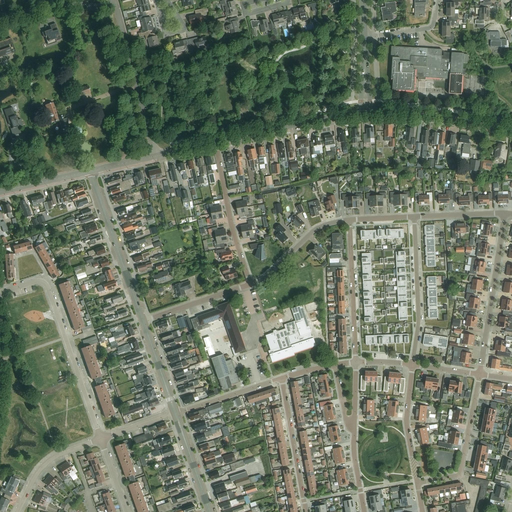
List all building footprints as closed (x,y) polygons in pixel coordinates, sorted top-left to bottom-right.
[(225,11),(236,8),(234,2),(229,3),(228,0),(221,2),(222,5),(223,5),(225,11)] [(428,4),(428,0),(414,0),(414,8),(416,8),(416,16),(425,16),(425,4),(428,4)] [(458,0),(455,0),(450,0),(451,3),(447,3),(447,10),(455,10),(455,6),(458,6),(458,3),(462,3),(463,0),(465,0),(458,0)] [(392,14),(397,12),(395,2),(385,3),(385,7),(381,8),(383,22),(393,20),(392,14)] [(137,16),(138,18),(145,16),(146,16),(146,12),(152,11),(150,5),(139,8),(140,12),(139,12),(140,15),(137,16)] [(483,8),(483,5),(480,5),(476,5),(476,14),(479,14),(489,14),(489,9),(483,8)] [(294,13),(289,14),(289,17),(291,21),(296,20),(295,16),(300,15),(302,21),(308,20),(305,7),(293,10),(294,13)] [(227,18),(238,15),(236,8),(225,11),(227,18)] [(198,15),(190,17),(191,25),(199,23),(199,25),(203,24),(202,16),(206,15),(204,9),(197,10),(198,15)] [(458,20),(458,14),(455,14),(455,10),(447,10),(447,17),(449,17),(449,20),(451,20),(454,20),(458,20)] [(285,12),(279,14),(282,25),(288,23),(288,25),(289,29),(290,29),(290,30),(293,29),(291,24),(291,21),(289,17),(287,18),(285,12)] [(274,21),(271,22),(273,29),(276,28),(276,26),(282,25),(279,14),(272,16),(274,21)] [(489,14),(479,14),(476,14),(476,17),(479,17),(479,20),(476,20),(476,24),(483,24),(483,20),(489,20),(489,14)] [(141,27),(152,24),(151,17),(145,19),(145,16),(138,18),(138,21),(140,21),(141,27)] [(232,34),(239,32),(237,21),(234,22),(233,19),(227,21),(229,26),(225,27),(227,31),(231,30),(232,34)] [(267,20),(260,22),(262,33),(273,30),(273,29),(271,22),(267,23),(267,20)] [(451,20),(449,20),(447,20),(447,23),(442,23),(442,30),(451,30),(451,26),(454,26),(454,20),(451,20)] [(51,29),(42,32),(44,37),(45,37),(47,42),(55,39),(56,41),(61,39),(55,23),(50,25),(51,29)] [(139,37),(145,36),(149,34),(149,31),(154,30),(152,24),(141,27),(143,32),(138,33),(139,37)] [(451,34),(451,30),(442,30),(442,37),(446,37),(446,40),(447,40),(454,40),(454,34),(451,34)] [(489,32),(489,40),(491,40),(490,47),(501,47),(501,46),(507,46),(507,40),(500,40),(500,32),(489,32)] [(150,48),(159,46),(157,36),(155,37),(154,33),(149,34),(145,36),(146,39),(148,39),(150,48)] [(188,40),(191,50),(191,52),(208,48),(206,37),(196,39),(196,38),(188,40)] [(0,50),(0,59),(1,63),(13,58),(9,45),(13,43),(11,38),(3,41),(4,46),(0,47),(1,50),(0,50)] [(186,52),(191,50),(188,40),(174,44),(175,47),(172,48),(174,55),(180,53),(179,52),(185,50),(186,52)] [(392,58),(391,79),(393,79),(392,90),(414,92),(415,77),(418,78),(425,78),(450,80),(449,94),(461,95),(463,75),(466,75),(466,69),(463,69),(464,63),(468,64),(468,54),(464,54),(452,53),(444,52),(443,56),(442,56),(442,50),(428,49),(417,48),(391,46),(391,58),(392,58)] [(88,86),(76,90),(79,97),(91,93),(88,86)] [(53,103),(45,105),(51,123),(54,122),(55,123),(59,122),(62,130),(63,130),(64,131),(69,130),(69,128),(69,127),(65,115),(58,117),(53,103)] [(8,114),(5,115),(9,124),(11,124),(13,128),(10,129),(12,136),(21,133),(19,128),(19,126),(17,120),(15,116),(14,114),(12,107),(6,109),(8,114)] [(392,137),(393,125),(385,125),(385,131),(384,131),(384,137),(385,137),(391,137),(392,137)] [(374,139),(373,129),(366,129),(367,136),(363,137),(364,144),(371,143),(370,139),(374,139)] [(405,132),(404,135),(406,136),(405,141),(409,141),(408,144),(415,145),(416,140),(413,139),(414,130),(407,129),(406,132),(405,132)] [(340,138),(338,138),(339,143),(342,142),(343,147),(344,153),(347,153),(347,147),(346,142),(345,142),(344,131),(343,131),(342,130),(340,130),(339,131),(340,138)] [(444,145),(445,133),(440,133),(439,140),(437,140),(436,145),(437,145),(438,145),(444,145)] [(458,146),(454,146),(456,135),(449,134),(447,145),(453,146),(451,156),(456,156),(458,146)] [(332,135),(325,136),(326,142),(331,141),(332,145),(334,145),(335,144),(334,140),(333,140),(332,135)] [(460,143),(464,143),(462,153),(468,154),(470,143),(469,143),(470,137),(461,136),(460,143)] [(314,148),(311,148),(312,155),(312,158),(317,157),(316,155),(315,155),(314,151),(322,150),(322,145),(320,145),(320,143),(321,143),(320,141),(320,142),(319,137),(318,137),(316,137),(316,138),(313,138),(314,146),(314,148)] [(505,160),(507,150),(505,150),(506,145),(498,144),(497,147),(496,147),(494,158),(505,160)] [(236,167),(238,166),(239,166),(239,167),(237,168),(238,176),(243,175),(241,166),(240,160),(243,159),(242,155),(241,156),(241,152),(238,153),(237,152),(236,152),(235,153),(236,157),(235,157),(235,161),(236,167)] [(234,165),(234,163),(232,154),(229,154),(228,154),(226,154),(226,155),(225,155),(227,166),(228,173),(236,171),(235,164),(234,165)] [(211,157),(209,158),(208,157),(206,157),(206,158),(205,158),(210,180),(215,179),(214,174),(213,170),(212,171),(211,166),(213,165),(212,161),(211,161),(211,157)] [(200,167),(201,172),(202,175),(200,175),(201,177),(198,178),(200,185),(205,184),(203,177),(205,176),(204,174),(207,173),(205,166),(204,166),(202,158),(197,159),(198,163),(197,163),(198,168),(200,167)] [(427,161),(427,167),(434,168),(435,160),(429,159),(429,162),(427,161)] [(482,169),(491,170),(492,167),(493,167),(493,165),(492,165),(492,161),(481,159),(479,175),(481,175),(482,169)] [(471,160),(470,171),(478,172),(480,161),(471,160)] [(198,183),(197,179),(196,174),(193,161),(192,161),(191,161),(190,161),(190,162),(188,162),(188,166),(187,166),(188,170),(191,170),(192,175),(193,180),(194,184),(198,183)] [(186,172),(184,163),(180,164),(180,163),(179,164),(178,164),(177,165),(179,172),(183,171),(184,175),(183,175),(184,180),(188,180),(187,174),(186,172)] [(157,182),(157,179),(155,171),(149,172),(151,180),(152,180),(153,184),(156,184),(155,182),(157,182)] [(134,178),(137,187),(139,186),(139,184),(144,183),(143,180),(144,179),(143,176),(142,176),(141,172),(136,174),(137,176),(134,177),(133,175),(130,176),(131,179),(134,178)] [(273,185),(272,177),(265,178),(266,186),(269,185),(269,188),(274,188),(273,185)] [(109,187),(122,182),(121,179),(119,180),(119,179),(116,180),(115,178),(115,179),(114,178),(112,178),(112,179),(107,181),(108,181),(107,182),(107,184),(108,184),(109,187)] [(124,182),(120,183),(120,186),(110,189),(112,195),(121,192),(132,188),(132,187),(129,180),(124,182)] [(75,194),(83,191),(81,186),(64,192),(66,197),(69,196),(68,193),(74,191),(75,194)] [(183,186),(180,187),(182,199),(189,198),(187,190),(184,190),(183,186)] [(63,204),(68,203),(66,196),(64,197),(62,190),(57,192),(58,195),(57,195),(59,204),(63,203),(63,204)] [(119,203),(123,201),(123,200),(126,199),(126,196),(130,195),(129,191),(124,192),(124,193),(113,197),(113,198),(113,199),(113,200),(114,201),(115,203),(119,202),(119,203)] [(449,200),(452,200),(452,191),(446,191),(447,195),(444,195),(444,204),(449,204),(449,200)] [(47,202),(49,210),(53,209),(52,205),(56,204),(53,192),(48,194),(50,202),(47,202)] [(85,196),(86,195),(85,193),(84,193),(84,192),(77,195),(77,196),(72,198),(73,201),(85,196)] [(401,206),(400,195),(397,195),(397,192),(390,193),(390,199),(394,198),(394,206),(401,206)] [(400,195),(401,206),(407,206),(407,198),(410,198),(410,192),(403,192),(404,195),(400,195)] [(503,195),(503,204),(508,204),(508,201),(511,201),(511,192),(508,192),(508,195),(503,195)] [(377,207),(376,196),(373,196),(373,193),(366,194),(366,200),(370,200),(370,207),(377,207)] [(383,207),(383,206),(383,199),(386,199),(386,193),(379,193),(380,196),(376,196),(377,207),(383,207)] [(424,205),(424,196),(419,196),(419,193),(415,194),(416,202),(419,202),(419,205),(424,205)] [(424,196),(424,205),(429,205),(429,201),(432,201),(432,193),(427,193),(427,196),(424,196)] [(444,204),(444,195),(438,195),(438,193),(435,193),(436,201),(439,201),(439,204),(444,204)] [(483,196),(484,205),(489,205),(489,202),(492,201),(491,193),(488,193),(488,196),(483,196)] [(503,204),(503,195),(500,195),(500,193),(498,193),(494,193),(495,201),(498,201),(498,204),(503,204)] [(359,208),(359,206),(359,200),(363,200),(362,194),(356,194),(356,197),(352,197),(353,208),(359,208)] [(464,206),(464,197),(461,197),(461,195),(460,194),(459,194),(458,194),(456,194),(456,203),(459,203),(459,206),(464,206)] [(470,206),(470,203),(473,202),(472,194),(468,194),(468,197),(464,197),(464,206),(470,206)] [(484,205),(483,196),(478,196),(478,194),(475,194),(475,202),(478,202),(478,205),(484,205)] [(353,208),(352,197),(349,197),(349,195),(342,195),(342,201),(346,201),(346,208),(353,208)] [(325,203),(326,206),(328,212),(335,210),(333,204),(337,203),(335,196),(328,198),(329,202),(325,203)] [(36,206),(39,206),(37,197),(31,198),(32,204),(36,204),(36,206)] [(75,201),(76,206),(77,208),(83,206),(83,205),(88,203),(86,197),(75,201)] [(237,209),(248,207),(247,204),(250,203),(249,197),(243,198),(243,202),(236,203),(237,209)] [(19,201),(21,206),(21,207),(22,211),(24,218),(32,215),(28,205),(26,205),(24,199),(19,201)] [(312,202),(314,206),(314,208),(310,209),(312,217),(319,215),(318,212),(322,211),(319,200),(312,202)] [(3,206),(5,214),(8,213),(9,218),(12,217),(11,212),(10,210),(10,209),(9,204),(3,206)] [(213,207),(213,206),(213,204),(207,205),(208,211),(211,211),(212,214),(222,212),(221,206),(213,207)] [(127,211),(133,208),(132,206),(118,211),(119,213),(118,214),(119,216),(120,216),(120,217),(128,214),(127,211)] [(248,207),(237,209),(238,215),(246,214),(247,218),(252,217),(251,210),(248,210),(248,207)] [(77,219),(79,218),(91,214),(90,209),(81,212),(82,214),(76,216),(77,219)] [(222,212),(212,214),(212,217),(209,218),(211,225),(216,223),(216,220),(223,218),(222,212)] [(134,217),(133,216),(136,215),(136,213),(131,214),(120,218),(122,223),(125,222),(127,222),(133,220),(132,217),(134,217)] [(76,222),(80,221),(80,223),(93,219),(91,214),(79,218),(77,219),(75,220),(76,222)] [(289,219),(289,220),(291,221),(299,229),(304,224),(297,216),(294,214),(292,216),(289,219)] [(0,219),(0,226),(2,226),(3,232),(8,230),(4,221),(1,222),(0,220),(0,219)] [(242,233),(253,231),(252,227),(255,227),(254,220),(248,221),(248,225),(241,226),(242,233)] [(138,228),(143,226),(142,222),(138,224),(137,225),(132,226),(131,223),(123,226),(125,233),(135,229),(138,228)] [(482,222),(481,225),(484,225),(483,230),(492,232),(493,226),(490,226),(490,223),(482,222)] [(88,233),(97,230),(95,223),(84,227),(86,231),(80,233),(82,239),(89,236),(88,233)] [(457,233),(460,233),(460,224),(455,224),(455,228),(452,228),(452,239),(458,238),(457,233)] [(460,224),(460,233),(469,233),(468,227),(465,227),(465,224),(460,224)] [(276,237),(283,244),(286,241),(287,241),(288,240),(288,239),(288,238),(283,233),(286,230),(280,225),(275,230),(279,234),(276,237)] [(435,235),(434,225),(425,225),(426,236),(435,235)] [(158,233),(156,227),(150,229),(152,235),(158,233)] [(216,238),(227,236),(225,229),(218,231),(217,227),(211,228),(213,235),(215,234),(216,238)] [(395,229),(387,230),(387,239),(396,238),(395,229)] [(404,229),(395,229),(396,238),(404,238),(404,229)] [(378,230),(370,231),(370,239),(379,239),(378,230)] [(387,230),(378,230),(379,239),(387,239),(387,230)] [(480,235),(479,238),(488,239),(488,236),(491,237),(492,232),(483,230),(482,235),(480,235)] [(242,233),(243,239),(250,238),(251,241),(257,240),(256,233),(253,234),(253,231),(242,233)] [(370,231),(361,231),(362,240),(370,239),(370,231)] [(128,240),(141,236),(144,235),(143,232),(135,235),(134,232),(126,234),(128,240)] [(342,247),(341,234),(333,235),(333,236),(330,239),(333,242),(333,247),(342,247)] [(100,239),(101,238),(100,236),(99,236),(99,235),(81,241),(82,244),(88,242),(89,245),(92,244),(93,244),(94,244),(94,243),(95,243),(95,241),(101,240),(100,239)] [(435,246),(435,235),(426,236),(426,246),(435,246)] [(227,236),(216,238),(217,241),(214,241),(215,248),(221,247),(220,243),(228,242),(227,236)] [(139,245),(146,243),(145,239),(129,244),(131,249),(131,250),(131,251),(132,251),(132,252),(140,249),(139,245)] [(476,240),(476,243),(478,243),(477,248),(478,248),(480,249),(489,250),(490,245),(487,244),(487,241),(482,240),(476,240)] [(45,242),(35,248),(38,253),(45,249),(48,247),(45,242)] [(265,253),(264,246),(265,246),(264,242),(250,245),(252,250),(258,248),(257,250),(255,257),(259,260),(259,259),(261,259),(261,262),(265,263),(265,253)] [(73,248),(73,249),(74,254),(83,251),(81,245),(73,248)] [(105,252),(105,249),(104,249),(103,246),(88,252),(89,256),(96,253),(97,256),(98,255),(98,256),(101,255),(100,254),(105,253),(105,252)] [(308,252),(311,255),(313,254),(317,258),(320,255),(322,257),(326,253),(321,248),(319,250),(315,246),(308,252)] [(435,256),(435,246),(426,246),(426,257),(435,256)] [(477,253),(477,257),(485,258),(485,255),(488,255),(489,250),(480,249),(478,248),(477,253)] [(45,249),(38,253),(41,258),(48,255),(47,254),(47,253),(45,249)] [(224,253),(223,250),(215,251),(216,254),(218,254),(218,256),(221,255),(222,261),(233,259),(231,251),(224,253)] [(146,257),(150,256),(149,252),(139,256),(139,257),(134,258),(135,261),(135,262),(135,263),(136,263),(136,264),(141,262),(142,263),(143,262),(143,261),(144,261),(144,260),(147,259),(146,257)] [(404,252),(396,253),(396,261),(405,261),(404,252)] [(341,254),(331,254),(330,254),(330,259),(330,264),(339,263),(339,258),(341,258),(341,254)] [(371,254),(361,254),(362,263),(371,262),(371,254)] [(48,255),(41,258),(44,263),(51,260),(48,255)] [(427,267),(436,267),(435,256),(426,257),(427,267)] [(107,259),(104,260),(103,258),(90,263),(91,266),(93,266),(94,268),(98,266),(98,265),(100,265),(102,268),(109,265),(107,259)] [(471,263),(470,266),(475,266),(485,268),(486,263),(478,262),(479,259),(472,258),(471,263)] [(51,260),(44,263),(47,269),(54,265),(53,264),(51,260)] [(405,261),(396,261),(396,270),(405,269),(405,261)] [(371,262),(362,263),(362,271),(371,271),(371,262)] [(150,267),(153,266),(151,263),(137,266),(138,269),(138,270),(138,271),(139,271),(139,272),(144,271),(145,272),(146,271),(148,270),(147,269),(150,268),(150,267)] [(54,265),(47,269),(50,274),(57,270),(55,266),(54,265)] [(84,265),(74,269),(76,274),(86,271),(84,265)] [(171,281),(170,280),(173,279),(172,275),(169,276),(168,272),(172,271),(170,266),(163,269),(164,272),(158,274),(158,275),(153,277),(156,285),(161,283),(162,284),(171,281)] [(224,273),(227,280),(231,279),(231,280),(234,279),(234,278),(238,277),(235,269),(230,271),(228,266),(221,269),(223,273),(224,273)] [(470,266),(469,274),(476,275),(477,272),(484,273),(485,268),(475,266),(470,266)] [(335,277),(343,277),(343,271),(339,271),(339,267),(330,268),(330,273),(334,272),(334,274),(335,277)] [(100,279),(113,274),(111,269),(103,272),(104,275),(99,276),(100,279)] [(405,269),(396,270),(397,278),(405,278),(405,269)] [(57,270),(50,274),(53,279),(60,275),(58,272),(57,270)] [(371,271),(362,271),(362,280),(372,279),(371,271)] [(107,282),(114,279),(113,274),(100,279),(94,281),(95,284),(104,281),(103,280),(106,279),(107,282)] [(482,286),(483,281),(475,280),(476,277),(470,276),(469,282),(472,282),(472,285),(482,286)] [(428,287),(437,287),(436,277),(427,277),(428,287)] [(65,283),(58,285),(61,293),(71,289),(68,282),(71,281),(71,278),(65,280),(65,283)] [(405,278),(397,278),(397,287),(406,286),(405,278)] [(372,279),(362,280),(363,288),(372,288),(372,279)] [(100,292),(105,290),(108,289),(109,289),(112,288),(112,287),(117,286),(115,280),(98,287),(100,292)] [(176,290),(178,297),(185,295),(184,291),(192,288),(190,282),(182,284),(181,283),(173,286),(175,291),(176,290)] [(468,284),(467,287),(466,292),(473,293),(474,290),(482,291),(482,286),(472,285),(468,284)] [(406,286),(397,287),(397,295),(406,295),(406,286)] [(428,287),(428,298),(437,297),(437,287),(428,287)] [(372,288),(363,288),(363,297),(372,296),(372,288)] [(71,289),(61,293),(64,301),(73,297),(71,289)] [(122,300),(122,299),(122,297),(121,297),(119,294),(111,297),(111,296),(105,298),(106,302),(112,300),(113,304),(114,304),(115,304),(116,303),(117,303),(122,301),(122,300)] [(480,304),(480,299),(473,298),(474,295),(467,294),(466,300),(470,301),(469,303),(480,304)] [(406,295),(397,295),(398,304),(407,303),(406,295)] [(372,296),(363,297),(363,305),(373,305),(372,296)] [(73,297),(64,301),(67,308),(76,305),(73,297)] [(438,308),(437,297),(428,298),(429,308),(438,308)] [(236,353),(246,350),(245,346),(244,346),(230,306),(229,302),(215,307),(216,311),(197,317),(198,318),(191,320),(195,332),(209,327),(208,323),(223,317),(234,348),(232,348),(234,356),(237,355),(236,353)] [(407,303),(398,304),(398,312),(407,312),(407,303)] [(479,310),(480,304),(469,303),(469,306),(467,306),(467,308),(465,307),(465,311),(471,311),(471,309),(479,310)] [(310,329),(307,319),(308,319),(303,304),(291,309),(295,321),(296,323),(303,321),(307,330),(310,329)] [(76,305),(67,308),(69,316),(79,312),(76,305)] [(373,305),(363,305),(364,314),(373,313),(373,305)] [(511,308),(511,309),(511,306),(502,305),(501,310),(509,311),(509,315),(510,315),(511,314),(511,308)] [(438,318),(438,308),(429,308),(429,319),(438,318)] [(109,321),(127,315),(125,309),(117,312),(118,315),(114,316),(114,315),(108,317),(109,321)] [(79,312),(69,316),(72,324),(82,320),(79,312)] [(407,312),(398,312),(399,321),(407,321),(407,312)] [(478,317),(470,316),(471,313),(464,312),(464,316),(467,316),(467,321),(477,323),(478,317)] [(373,313),(364,314),(364,322),(373,322),(373,313)] [(511,315),(509,315),(508,318),(500,317),(499,322),(511,323),(511,315)] [(171,325),(170,322),(169,319),(166,320),(157,323),(157,324),(157,325),(158,327),(159,327),(159,329),(163,328),(164,328),(165,328),(165,327),(171,325)] [(82,320),(72,324),(75,331),(81,329),(82,331),(93,328),(92,325),(84,328),(82,320)] [(284,325),(285,329),(266,335),(265,336),(269,347),(272,354),(270,355),(272,362),(295,355),(294,353),(316,345),(310,329),(307,330),(303,321),(296,323),(295,321),(284,325)] [(511,333),(511,332),(511,323),(499,322),(498,327),(506,328),(505,332),(511,333)] [(113,337),(132,330),(130,325),(123,327),(124,330),(118,332),(112,334),(113,337)] [(132,330),(113,337),(115,340),(120,338),(120,337),(126,335),(127,338),(134,335),(132,330)] [(178,337),(177,331),(162,336),(162,337),(162,338),(162,340),(163,340),(163,341),(169,339),(169,340),(178,337)] [(400,334),(391,335),(392,344),(400,343),(400,334)] [(408,334),(400,334),(400,343),(409,343),(408,334)] [(436,336),(424,334),(423,345),(435,346),(436,336)] [(383,335),(374,336),(375,344),(383,344),(383,335)] [(391,335),(383,335),(383,344),(392,344),(391,335)] [(207,336),(201,338),(204,346),(202,347),(203,350),(205,349),(207,355),(213,353),(207,336)] [(374,336),(366,336),(366,345),(375,344),(374,336)] [(435,346),(446,348),(448,338),(436,336),(435,346)] [(175,342),(176,342),(178,342),(182,341),(180,337),(164,343),(164,344),(164,346),(165,346),(166,347),(171,345),(171,347),(176,345),(175,342)] [(123,346),(117,348),(118,351),(122,350),(124,349),(137,344),(135,339),(128,341),(129,344),(123,346)] [(183,350),(182,349),(189,346),(188,343),(167,350),(167,351),(166,352),(167,353),(168,354),(168,355),(174,353),(174,354),(178,353),(178,351),(183,350)] [(118,351),(117,351),(118,354),(131,349),(132,351),(139,349),(137,344),(124,349),(122,350),(118,351)] [(84,357),(93,353),(91,346),(90,346),(87,347),(85,348),(81,349),(84,357)] [(454,347),(453,351),(454,352),(458,352),(457,357),(458,357),(461,358),(471,359),(472,354),(469,353),(462,352),(463,348),(454,347)] [(171,363),(181,360),(180,357),(183,356),(189,354),(188,351),(182,353),(169,357),(171,363)] [(86,364),(96,361),(93,353),(84,357),(86,364)] [(124,359),(119,361),(120,365),(121,365),(127,362),(142,357),(141,354),(132,357),(131,356),(125,359),(126,360),(124,360),(124,359)] [(228,386),(238,382),(230,360),(226,361),(224,355),(212,359),(223,390),(229,388),(228,386)] [(452,362),(451,365),(452,365),(456,366),(463,367),(463,363),(464,363),(471,364),(471,359),(461,358),(458,357),(457,357),(454,356),(453,356),(453,361),(452,361),(452,362)] [(127,362),(121,365),(122,369),(128,366),(134,364),(143,360),(142,357),(127,362)] [(492,359),(491,369),(511,372),(511,371),(511,367),(502,366),(503,361),(500,361),(500,360),(492,359)] [(174,370),(187,365),(186,360),(172,365),(172,367),(173,369),(174,370)] [(89,372),(99,369),(96,361),(86,364),(89,372)] [(144,377),(146,376),(145,373),(147,372),(145,366),(137,369),(139,375),(135,376),(135,375),(132,376),(133,380),(140,378),(144,377)] [(92,380),(95,379),(101,376),(102,376),(99,369),(89,372),(92,380)] [(184,370),(175,373),(176,376),(175,376),(176,377),(176,378),(177,379),(192,374),(191,371),(185,373),(184,370)] [(361,376),(361,391),(365,391),(366,382),(372,382),(372,372),(365,371),(365,376),(361,376)] [(372,372),(372,382),(377,382),(376,391),(381,391),(382,377),(377,376),(378,372),(372,372)] [(385,377),(383,391),(388,392),(389,383),(395,383),(396,373),(389,372),(389,377),(385,377)] [(396,373),(395,383),(400,384),(399,393),(404,393),(405,379),(401,378),(402,374),(396,373)] [(193,374),(177,379),(177,380),(178,383),(179,384),(184,382),(184,383),(188,382),(188,380),(194,378),(193,374)] [(320,387),(330,386),(329,382),(329,378),(328,378),(328,374),(318,376),(318,380),(316,380),(317,384),(319,383),(320,387)] [(144,377),(140,378),(143,387),(146,386),(152,384),(149,377),(144,379),(144,377)] [(432,379),(426,378),(425,385),(422,385),(421,392),(427,392),(427,389),(431,389),(432,379)] [(184,385),(179,386),(180,388),(179,388),(181,393),(186,392),(187,392),(188,392),(189,391),(195,389),(194,386),(199,384),(198,380),(189,383),(189,385),(184,386),(184,385)] [(461,390),(462,383),(456,382),(455,393),(455,394),(461,395),(460,397),(464,398),(465,391),(461,390)] [(97,395),(107,392),(104,384),(98,386),(94,387),(97,395)] [(330,386),(320,387),(321,391),(319,392),(319,395),(321,395),(322,398),(332,397),(331,393),(332,393),(331,389),(330,389),(330,386)] [(141,397),(155,392),(154,390),(154,389),(153,388),(149,389),(149,388),(145,390),(146,392),(140,394),(135,396),(136,399),(141,397)] [(100,403),(110,399),(107,392),(97,395),(100,403)] [(156,396),(156,395),(156,394),(155,394),(155,392),(141,397),(136,399),(134,399),(135,402),(142,400),(148,398),(149,400),(153,399),(153,398),(156,397),(156,396)] [(195,398),(197,397),(196,393),(183,398),(186,404),(196,401),(195,398)] [(102,410),(112,407),(110,399),(100,403),(102,410)] [(123,416),(143,409),(152,406),(152,407),(156,405),(155,404),(158,403),(157,399),(141,404),(121,411),(123,416)] [(330,401),(319,403),(320,407),(324,406),(324,410),(323,411),(323,414),(336,412),(335,412),(335,409),(335,408),(334,408),(333,404),(331,405),(330,401)] [(386,408),(398,410),(399,406),(398,406),(399,402),(389,401),(388,405),(387,405),(386,408)] [(208,408),(204,410),(189,415),(189,416),(189,418),(190,418),(191,421),(197,419),(198,419),(199,419),(199,418),(200,418),(200,416),(209,413),(210,415),(223,411),(221,406),(218,406),(217,404),(208,408)] [(416,413),(429,414),(429,411),(427,410),(427,406),(417,405),(417,410),(416,409),(416,413)] [(112,407),(102,410),(105,418),(112,415),(113,418),(119,416),(118,413),(115,414),(112,407)] [(376,412),(376,408),(364,408),(363,412),(364,412),(364,416),(374,416),(374,412),(376,412)] [(398,413),(398,410),(386,408),(386,412),(387,412),(387,416),(397,417),(398,413)] [(496,410),(486,408),(484,414),(495,417),(496,410)] [(464,412),(454,410),(452,416),(463,418),(464,412)] [(336,412),(323,414),(324,418),(326,417),(326,421),(327,421),(336,419),(335,415),(336,415),(335,412),(336,412)] [(428,418),(429,414),(416,413),(416,417),(416,421),(426,422),(426,417),(428,418)] [(463,418),(452,416),(451,422),(448,422),(447,425),(454,426),(454,423),(462,424),(463,418)] [(205,433),(211,431),(221,428),(220,425),(210,428),(208,421),(206,422),(205,422),(202,423),(194,426),(193,427),(194,429),(195,430),(196,432),(200,431),(201,431),(204,431),(205,433)] [(163,430),(167,428),(167,427),(167,426),(166,425),(165,422),(149,428),(150,431),(155,429),(156,432),(161,431),(162,431),(163,431),(163,430)] [(328,436),(340,433),(339,430),(338,426),(328,428),(329,432),(327,432),(328,436)] [(493,428),(482,426),(481,432),(495,435),(495,433),(492,432),(493,428)] [(460,433),(452,431),(452,428),(446,427),(446,430),(449,431),(448,437),(459,439),(460,433)] [(418,437),(430,435),(429,431),(427,432),(427,428),(417,429),(417,434),(418,437)] [(301,438),(307,437),(307,433),(309,432),(309,429),(306,430),(306,431),(300,432),(301,438)] [(206,437),(212,435),(211,431),(205,433),(203,434),(202,435),(197,437),(198,439),(197,440),(198,441),(199,442),(203,441),(204,441),(206,441),(206,440),(207,440),(206,437)] [(340,433),(328,436),(329,439),(330,439),(331,443),(341,441),(340,437),(341,437),(340,433)] [(430,435),(418,437),(418,441),(419,441),(420,444),(429,443),(429,438),(430,438),(430,435)] [(172,441),(172,440),(172,439),(171,439),(170,436),(164,438),(164,437),(156,440),(157,440),(153,441),(156,450),(162,448),(162,446),(164,445),(165,446),(166,445),(167,444),(172,442),(172,441)] [(459,439),(448,437),(447,441),(444,441),(444,442),(441,442),(440,447),(446,448),(447,443),(458,445),(459,439)] [(122,445),(115,447),(118,455),(128,451),(125,444),(128,443),(128,440),(122,442),(122,445)] [(215,445),(215,444),(214,441),(200,446),(202,452),(210,449),(209,447),(215,445)] [(486,447),(478,445),(477,451),(488,453),(488,450),(492,450),(493,445),(486,444),(486,447)] [(152,452),(154,456),(154,457),(163,454),(164,458),(168,456),(169,457),(170,456),(171,455),(176,454),(176,453),(176,452),(176,451),(175,450),(174,447),(168,449),(168,448),(161,450),(159,451),(159,450),(152,452)] [(332,457),(344,455),(344,451),(343,451),(342,447),(332,449),(333,453),(332,454),(332,457)] [(203,456),(205,462),(216,458),(215,457),(221,455),(220,450),(203,456)] [(128,451),(118,455),(121,462),(131,459),(128,451)] [(92,453),(86,455),(88,461),(90,460),(95,459),(92,453)] [(233,454),(225,456),(206,462),(208,468),(214,466),(214,467),(217,466),(216,463),(219,462),(219,463),(220,463),(220,462),(225,460),(227,464),(236,461),(233,454)] [(344,455),(332,457),(333,461),(335,460),(335,464),(345,463),(344,458),(345,458),(344,455)] [(179,463),(180,462),(179,461),(177,457),(163,461),(165,465),(167,464),(168,468),(172,466),(173,467),(174,467),(175,466),(180,464),(179,463)] [(95,459),(90,460),(92,466),(98,464),(96,458),(95,459)] [(131,459),(121,462),(123,470),(133,467),(131,459)] [(502,464),(511,467),(511,465),(511,460),(503,459),(502,464)] [(233,464),(235,469),(245,466),(243,461),(233,464)] [(75,474),(77,472),(73,466),(72,467),(71,468),(67,462),(63,465),(69,474),(71,477),(75,474)] [(485,465),(475,463),(474,469),(484,471),(485,465)] [(510,472),(511,467),(502,464),(500,470),(510,472)] [(71,477),(69,474),(63,465),(59,468),(62,474),(61,474),(60,475),(63,481),(68,478),(68,479),(71,477)] [(133,467),(123,470),(126,478),(130,477),(130,479),(135,478),(134,475),(136,474),(133,467)] [(336,479),(348,477),(347,473),(346,469),(336,471),(337,475),(335,475),(336,479)] [(100,470),(94,472),(96,478),(102,476),(100,470)] [(168,479),(168,478),(174,477),(175,479),(176,479),(177,479),(179,479),(179,478),(183,476),(184,476),(183,473),(181,472),(181,470),(172,473),(167,475),(167,473),(162,475),(164,481),(168,479)] [(221,473),(223,472),(222,470),(214,472),(214,473),(210,474),(211,477),(210,477),(211,480),(212,479),(212,481),(213,481),(213,480),(217,479),(220,478),(219,478),(222,477),(221,473)] [(257,482),(255,476),(249,478),(247,472),(230,477),(231,480),(214,486),(215,487),(214,487),(215,490),(216,489),(217,493),(227,490),(225,485),(227,484),(227,485),(232,483),(231,482),(235,481),(237,487),(250,483),(250,484),(257,482)] [(18,481),(20,478),(14,475),(13,478),(11,477),(8,484),(16,488),(19,481),(18,481)] [(47,479),(55,486),(58,482),(60,484),(62,482),(57,477),(56,478),(55,479),(50,475),(47,479)] [(97,488),(103,486),(101,483),(105,482),(102,476),(96,478),(98,484),(95,485),(97,488)] [(348,477),(336,479),(337,482),(338,482),(339,486),(349,484),(348,480),(349,480),(348,477)] [(53,488),(55,486),(47,479),(43,483),(48,487),(47,489),(46,490),(52,494),(55,490),(53,488)] [(187,486),(188,484),(187,483),(186,483),(185,479),(177,482),(177,484),(169,487),(170,490),(178,488),(179,489),(180,489),(182,489),(182,488),(187,486)] [(132,484),(129,485),(132,493),(141,490),(139,482),(136,483),(135,480),(131,481),(132,484)] [(482,480),(481,486),(481,488),(487,489),(489,481),(482,480)] [(13,493),(16,488),(8,484),(5,489),(7,490),(5,494),(11,497),(13,493)] [(496,492),(505,494),(506,489),(503,488),(503,485),(501,485),(500,487),(497,487),(496,492)] [(105,494),(104,490),(98,493),(99,496),(102,495),(105,501),(111,499),(108,493),(105,494)] [(141,490),(132,493),(134,501),(144,497),(141,490)] [(403,499),(411,497),(410,490),(401,491),(403,499)] [(36,497),(45,502),(47,497),(50,498),(52,496),(45,493),(45,494),(44,495),(38,492),(36,497)] [(172,498),(174,504),(182,501),(182,502),(192,499),(191,494),(190,494),(190,492),(176,497),(172,498)] [(217,495),(220,502),(230,499),(236,497),(235,493),(228,496),(227,492),(218,495),(217,495)] [(503,499),(505,494),(496,492),(495,494),(492,494),(490,500),(494,501),(499,502),(500,498),(503,499)] [(462,497),(458,498),(458,501),(466,500),(465,493),(462,493),(462,497)] [(9,501),(11,497),(5,494),(3,498),(2,498),(0,500),(0,504),(7,507),(10,501),(9,501)] [(372,504),(380,503),(380,499),(383,498),(382,495),(370,497),(372,504)] [(43,506),(45,502),(36,497),(33,502),(39,505),(39,506),(38,508),(44,511),(46,508),(43,506)] [(144,497),(134,501),(137,508),(147,505),(144,497)] [(243,497),(237,500),(221,505),(223,510),(232,507),(231,505),(244,501),(243,497)] [(404,506),(405,506),(406,506),(412,505),(413,505),(411,497),(403,499),(404,506)] [(345,510),(355,508),(354,499),(352,500),(346,501),(346,498),(341,498),(343,507),(344,506),(345,510)] [(106,504),(103,505),(104,508),(107,507),(113,505),(111,499),(105,501),(106,504)] [(156,503),(158,511),(166,511),(167,511),(172,510),(170,503),(165,504),(163,500),(156,503)] [(466,511),(465,505),(470,504),(469,500),(467,500),(451,504),(452,511),(466,511)] [(251,507),(252,511),(258,509),(257,505),(256,505),(255,502),(250,504),(251,507)] [(316,511),(325,511),(325,509),(327,508),(325,502),(318,503),(318,506),(316,507),(316,511)] [(381,506),(380,503),(372,504),(373,511),(380,510),(380,511),(385,511),(385,510),(384,506),(381,506)]
